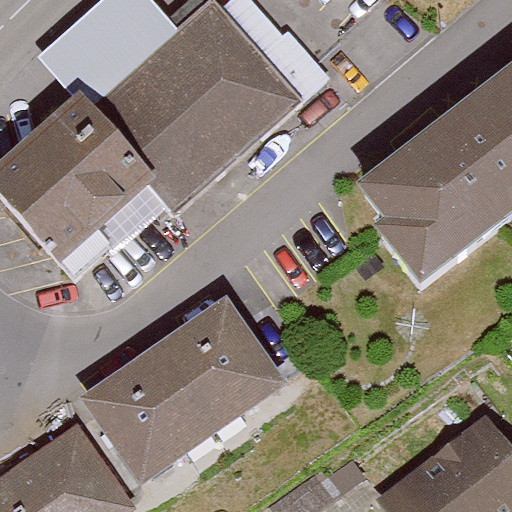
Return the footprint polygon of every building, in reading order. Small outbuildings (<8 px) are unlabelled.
[(307,109),(215,8),(85,126),(152,196),(179,225),(307,109)] [(511,230),(511,100),(366,207),(429,292),(511,230)] [(80,119),(0,191),(0,206),(65,277),(152,196),(85,126),(80,119)] [(226,318),(84,417),(139,497),(282,398),(226,318)] [(511,511),(511,461),(493,435),(417,489),(433,511),(511,511)] [(126,511),(79,445),(0,500),(0,511),(126,511)]
